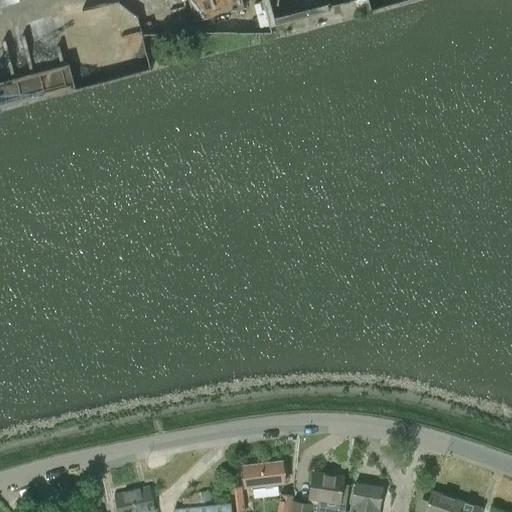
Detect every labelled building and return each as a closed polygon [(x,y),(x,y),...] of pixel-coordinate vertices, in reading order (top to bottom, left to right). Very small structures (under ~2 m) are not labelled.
[(188,0),(195,22),(245,9),(242,0),(188,0)] [(242,465),(244,485),(252,484),(252,488),(277,485),(277,481),(285,481),(282,460),(242,465)] [(344,511),(348,488),(342,487),(344,477),(313,472),(309,498),(318,499),(315,511),(344,511)] [(355,482),(349,511),(378,511),(383,487),(355,482)] [(131,490),(135,511),(154,511),(149,486),(131,490)] [(244,511),(241,486),(232,487),(235,511),(244,511)] [(135,511),(131,490),(114,494),(117,511),(135,511)] [(460,511),(464,502),(464,501),(432,491),(428,502),(422,499),(417,511),(460,511)] [(183,507),(210,501),(207,492),(181,498),(183,507)] [(289,511),(292,495),(280,493),(277,511),(289,511)] [(291,511),(310,511),(312,504),(293,501),(291,511)] [(464,502),(460,511),(480,511),(482,507),(464,501),(464,502)]
